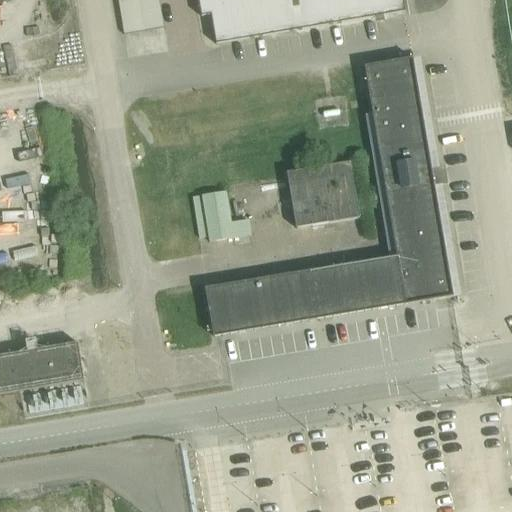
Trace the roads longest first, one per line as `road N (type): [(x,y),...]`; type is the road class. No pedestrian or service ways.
road 1 (unclassified): [(0,446),(464,369)]
road 2 (unknown): [(137,267),(362,233)]
road 3 (unknown): [(0,325),(143,304)]
